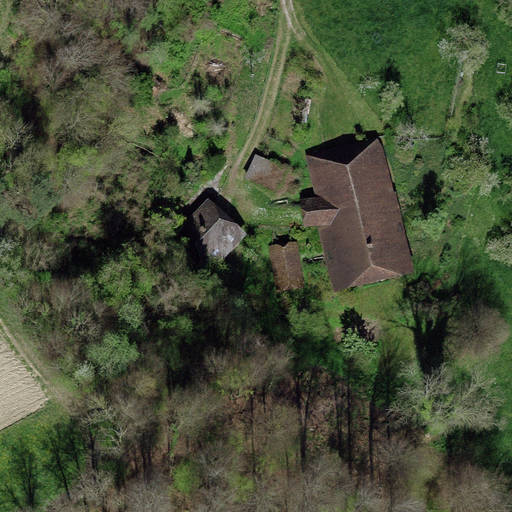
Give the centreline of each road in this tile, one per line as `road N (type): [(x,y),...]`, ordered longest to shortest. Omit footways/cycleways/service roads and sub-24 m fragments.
road 1 (track): [(53,511),(88,487),(108,422),(0,280)]
road 2 (track): [(286,0),(268,109),(228,189)]
